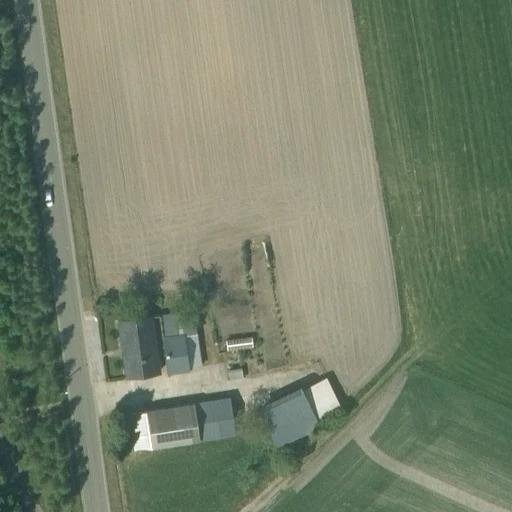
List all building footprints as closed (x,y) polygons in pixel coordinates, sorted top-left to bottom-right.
[(192,311),(156,316),(164,376),(190,372),(185,333),(195,332),(192,311)] [(153,318),(117,322),(124,377),(160,372),(153,318)] [(249,337),(225,340),(226,351),(250,348),(249,337)] [(297,385),(255,407),(276,447),(343,413),(325,378),(300,391),(297,385)] [(230,397),(125,411),(130,448),(235,434),(230,397)]
